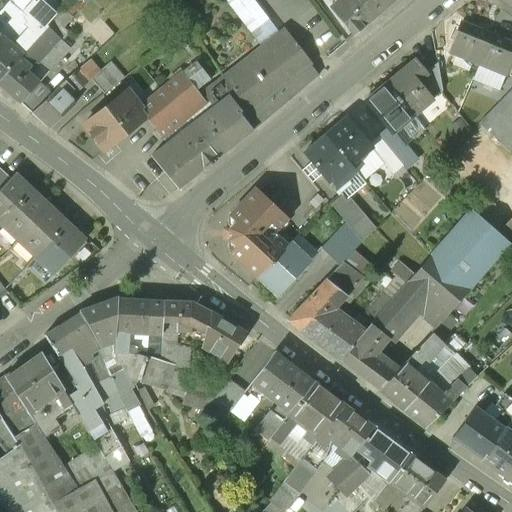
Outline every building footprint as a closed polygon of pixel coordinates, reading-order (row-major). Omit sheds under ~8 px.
[(57,12),(42,0),(10,0),(4,7),(15,17),(0,34),(0,79),(30,45),(29,44),(52,17),(57,12)] [(373,18),(356,0),(339,0),(329,10),(352,36),(373,18)] [(393,0),(356,0),(373,18),(393,0)] [(52,17),(29,44),(30,45),(40,54),(50,43),(60,51),(66,44),(51,31),(58,23),(52,17)] [(490,34),(460,22),(448,51),(473,61),(470,66),(476,68),(478,63),(490,34)] [(283,32),(247,59),(257,71),(293,45),(283,32)] [(511,57),(511,43),(490,34),(478,63),(505,74),(511,57)] [(30,45),(0,79),(0,85),(20,103),(39,82),(26,71),(41,55),(40,54),(30,45)] [(247,59),(202,93),(209,102),(207,104),(204,101),(192,111),(191,116),(194,120),(150,156),(177,189),(286,104),(318,75),(310,67),(293,45),(257,71),(247,59)] [(415,59),(385,83),(412,115),(432,99),(421,86),(428,80),(423,74),(426,72),(415,59)] [(88,60),(66,81),(74,89),(73,90),(76,93),(98,71),(88,60)] [(426,72),(423,74),(428,80),(421,86),(432,99),(442,91),(437,62),(426,72)] [(196,63),(183,73),(195,90),(210,78),(196,63)] [(139,107),(138,109),(144,117),(160,138),(187,117),(177,105),(195,90),(183,73),(148,101),(139,107)] [(66,81),(31,113),(49,129),(75,103),(68,95),(73,90),(74,89),(66,81)] [(412,115),(385,83),(364,101),(391,133),(412,115)] [(148,101),(135,84),(127,91),(139,107),(148,101)] [(511,88),(480,122),(511,151),(511,88)] [(125,89),(81,124),(102,151),(129,129),(122,121),(138,109),(139,107),(127,91),(125,89)] [(138,109),(122,121),(129,129),(144,117),(138,109)] [(356,129),(345,117),(324,134),(355,171),(361,178),(382,161),(368,144),(365,140),(356,129)] [(355,171),(324,134),(303,152),(339,195),(351,185),(346,179),(355,171)] [(385,145),(378,136),(368,144),(382,161),(393,174),(402,165),(385,145)] [(412,157),(395,137),(385,145),(402,165),(412,157)] [(2,170),(0,171),(0,190),(11,179),(2,170)] [(32,190),(16,174),(11,179),(0,190),(0,221),(1,223),(32,190)] [(255,189),(228,216),(234,222),(227,229),(227,240),(235,247),(230,252),(256,277),(283,249),(274,239),(273,224),(282,215),(255,189)] [(50,207),(32,190),(1,223),(19,240),(50,207)] [(344,201),(339,195),(329,203),(334,209),(344,201)] [(360,210),(355,214),(344,201),(334,209),(346,222),(362,242),(375,229),(360,210)] [(67,223),(50,207),(19,240),(36,256),(67,223)] [(391,300),(370,324),(389,339),(415,311),(435,329),(510,244),(499,233),(472,208),(430,255),(431,256),(404,285),(391,300)] [(511,217),(499,233),(510,244),(511,241),(511,217)] [(346,222),(321,248),(339,266),(343,262),(362,242),(346,222)] [(67,223),(36,256),(53,273),(85,240),(67,223)] [(283,249),(256,277),(276,297),(307,264),(287,245),(283,249)] [(362,277),(343,262),(339,266),(326,279),(346,296),(362,277)] [(396,278),(383,293),(391,300),(404,285),(396,278)] [(326,279),(287,321),(308,338),(340,361),(363,332),(333,311),(346,296),(326,279)] [(118,299),(102,304),(84,311),(81,313),(92,330),(100,346),(115,342),(119,299),(118,299)] [(150,300),(119,299),(115,342),(114,353),(124,369),(129,378),(139,379),(146,357),(148,334),(150,300)] [(164,301),(150,300),(148,334),(161,335),(162,322),(164,301)] [(210,312),(192,303),(192,302),(164,301),(162,322),(177,322),(176,346),(190,349),(203,347),(226,361),(243,332),(210,313),(210,312)] [(92,330),(81,313),(58,327),(79,360),(78,360),(81,364),(88,360),(85,356),(90,353),(92,357),(91,358),(99,382),(109,376),(99,346),(100,346),(92,330)] [(177,322),(162,322),(161,335),(160,361),(175,365),(188,369),(189,361),(190,349),(176,346),(177,322)] [(363,332),(340,361),(368,382),(386,362),(377,354),(389,339),(370,324),(363,332)] [(92,385),(80,365),(81,364),(78,360),(79,360),(58,327),(44,336),(67,372),(75,385),(73,386),(76,390),(67,396),(78,415),(87,431),(101,423),(101,422),(93,409),(103,404),(92,385)] [(432,333),(403,364),(397,370),(379,390),(403,411),(426,384),(413,372),(424,360),(426,361),(443,344),(432,333)] [(511,342),(504,335),(468,368),(476,377),(511,344),(511,342)] [(39,352),(5,376),(28,412),(62,388),(56,379),(39,352)] [(274,352),(251,382),(262,391),(264,392),(288,362),(274,352)] [(454,355),(428,382),(442,392),(468,368),(454,355)] [(160,361),(146,357),(139,379),(168,388),(175,365),(160,361)] [(208,373),(189,361),(188,369),(175,365),(168,388),(185,393),(211,401),(228,379),(212,367),(208,373)] [(288,362),(264,392),(279,404),(289,412),(312,381),(288,362)] [(386,362),(368,382),(379,390),(397,370),(386,362)] [(426,384),(403,411),(424,428),(476,377),(468,368),(442,392),(428,382),(426,384)] [(124,369),(109,376),(118,395),(134,387),(129,378),(124,369)] [(75,385),(67,372),(56,379),(62,388),(67,396),(76,390),(73,386),(75,385)] [(28,412),(5,376),(0,379),(0,418),(12,436),(35,423),(28,412)] [(99,382),(92,385),(103,404),(109,400),(116,424),(131,420),(126,412),(127,412),(118,395),(109,376),(99,382)] [(244,391),(228,379),(211,401),(231,408),(244,391)] [(343,405),(312,381),(289,412),(287,415),(316,439),(343,405)] [(244,391),(231,408),(228,412),(239,420),(262,391),(251,382),(244,391)] [(62,388),(28,412),(35,423),(44,437),(78,415),(67,396),(62,388)] [(211,401),(185,393),(182,403),(224,416),(228,412),(231,408),(211,401)] [(511,395),(510,398),(505,393),(494,404),(502,412),(494,421),(504,429),(506,428),(511,420),(511,395)] [(271,412),(252,437),(257,441),(261,437),(266,441),(287,415),(289,412),(279,404),(272,413),(271,412)] [(316,439),(300,460),(314,471),(324,459),(329,441),(337,447),(333,451),(337,454),(347,443),(356,449),(373,428),(343,405),(316,439)] [(127,412),(126,412),(131,420),(132,422),(141,416),(135,407),(127,412)] [(474,407),(451,438),(482,460),(503,430),(504,429),(494,421),(474,407)] [(0,447),(6,455),(20,445),(14,440),(12,436),(0,418),(0,447)] [(101,423),(87,431),(102,457),(103,457),(121,446),(106,419),(101,422),(101,423)] [(135,511),(103,457),(102,457),(70,478),(44,437),(35,423),(12,436),(14,440),(20,445),(24,449),(58,511),(135,511)] [(373,428),(356,449),(372,460),(368,465),(388,481),(409,453),(373,427),(373,428)] [(511,431),(506,428),(504,429),(503,430),(482,460),(511,481),(511,431)] [(0,459),(0,511),(18,511),(26,507),(29,511),(58,511),(24,449),(20,445),(6,455),(0,459)] [(445,479),(410,453),(409,453),(388,481),(423,507),(445,479)] [(349,457),(312,492),(329,509),(366,472),(349,457)] [(288,475),(268,501),(281,511),(301,486),(288,475)]
